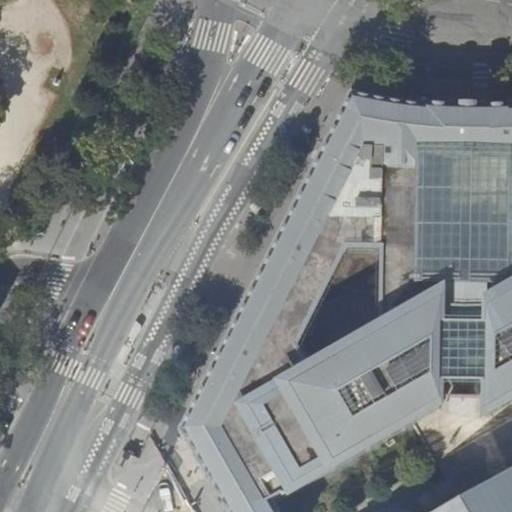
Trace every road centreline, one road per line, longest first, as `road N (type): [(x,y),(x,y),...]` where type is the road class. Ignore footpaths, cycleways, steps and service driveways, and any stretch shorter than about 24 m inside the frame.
road 1 (primary): [(10,511),(115,285)]
road 2 (primary): [(301,12),(387,37),(511,43)]
road 3 (primary): [(188,155),(301,12)]
road 4 (primary): [(221,0),(188,155)]
road 5 (primary): [(115,285),(188,155)]
